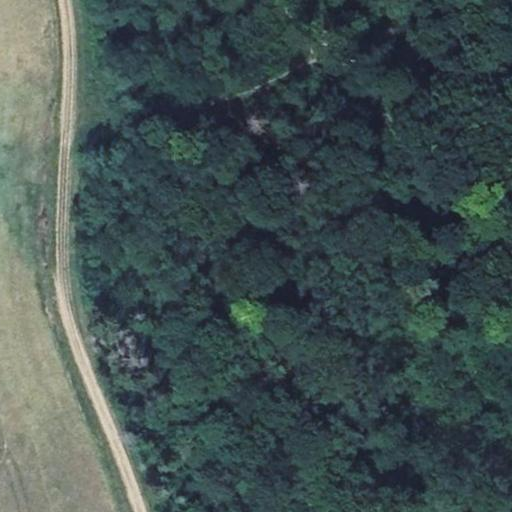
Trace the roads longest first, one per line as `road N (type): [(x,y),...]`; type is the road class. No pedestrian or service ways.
road 1 (track): [(511,438),(496,429),(444,297),(387,96),(263,84),(133,109),(83,101)]
road 2 (track): [(134,511),(10,176),(18,154),(73,127),(83,101),(64,0)]
